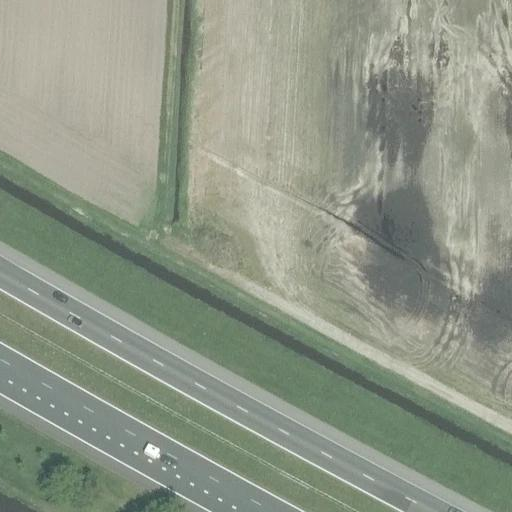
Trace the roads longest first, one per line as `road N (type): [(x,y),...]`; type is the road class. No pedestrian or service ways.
road 1 (motorway): [(457,511),(0,268)]
road 2 (unclassified): [(511,429),(170,250)]
road 3 (motorway): [(0,358),(276,511)]
